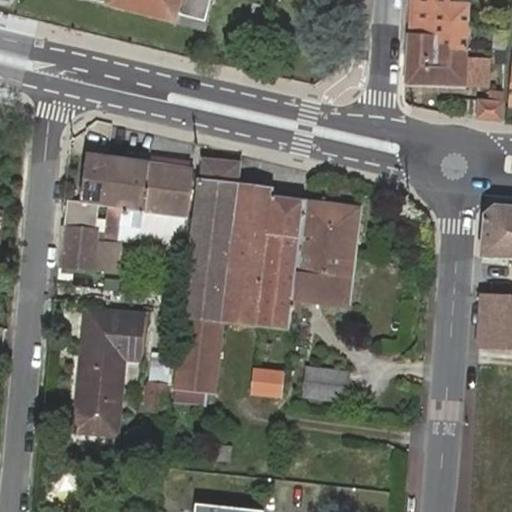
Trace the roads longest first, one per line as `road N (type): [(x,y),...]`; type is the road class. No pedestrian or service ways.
road 1 (residential): [(12,511),(57,83)]
road 2 (secondary): [(57,83),(423,171)]
road 3 (secondary): [(379,130),(63,55)]
road 4 (residential): [(459,195),(436,511)]
road 5 (residential): [(379,130),(388,0)]
